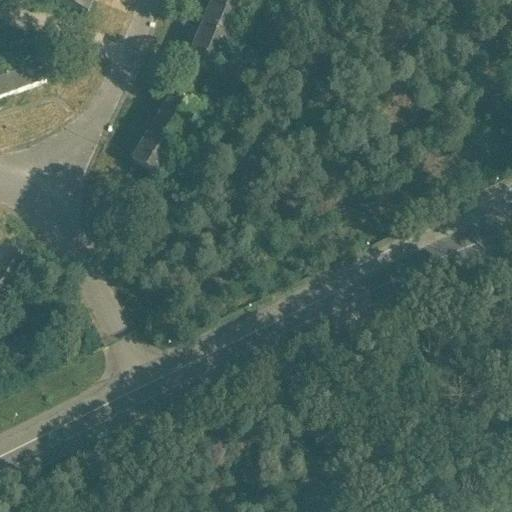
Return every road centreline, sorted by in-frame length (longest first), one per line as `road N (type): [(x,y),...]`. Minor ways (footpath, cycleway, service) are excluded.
road 1 (tertiary): [(511,226),(146,400)]
road 2 (residential): [(146,400),(51,173)]
road 3 (residential): [(51,173),(128,73),(155,0)]
road 4 (tertiary): [(146,400),(0,472)]
